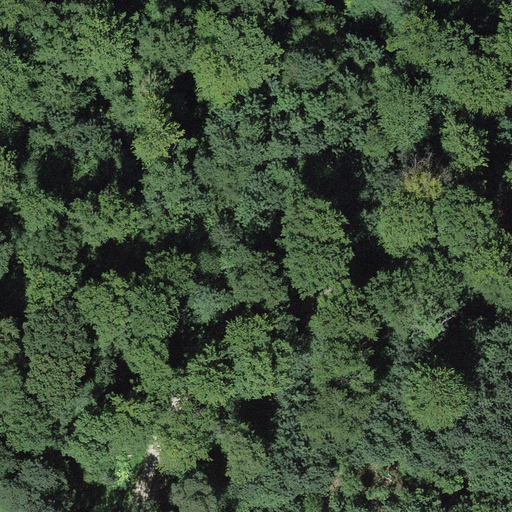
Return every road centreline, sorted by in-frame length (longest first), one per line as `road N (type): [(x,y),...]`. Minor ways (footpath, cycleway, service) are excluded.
road 1 (track): [(511,248),(281,308),(237,331),(203,361),(172,408),(137,511)]
road 2 (track): [(511,504),(351,494),(208,511)]
